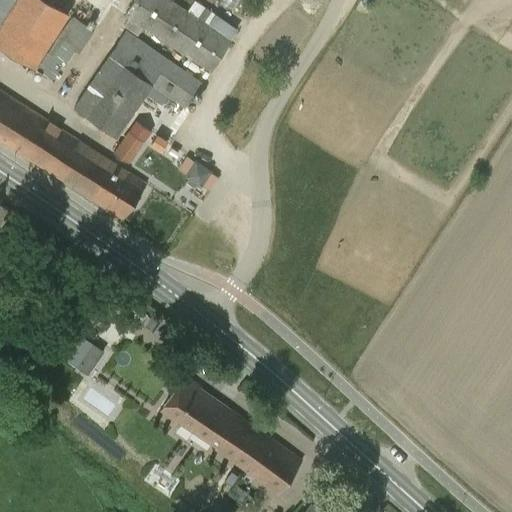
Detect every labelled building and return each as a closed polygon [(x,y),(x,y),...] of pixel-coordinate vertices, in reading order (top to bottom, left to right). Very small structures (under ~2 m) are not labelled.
[(69,13),(49,0),(13,0),(0,20),(0,43),(33,66),(69,13)] [(230,40),(170,0),(131,0),(123,13),(210,70),(230,40)] [(93,30),(72,15),(57,36),(78,52),(93,30)] [(201,81),(126,30),(74,106),(115,134),(150,84),(183,107),(201,81)] [(145,183),(0,89),(0,139),(122,218),(145,183)] [(143,140),(128,130),(113,151),(128,162),(143,140)] [(166,142),(156,136),(151,144),(161,150),(166,142)] [(208,171),(195,162),(186,176),(199,185),(208,171)] [(200,388),(183,376),(158,413),(174,425),(178,420),(215,447),(212,450),(277,495),(300,462),(228,410),(227,412),(198,391),(200,388)] [(301,511),(322,511),(311,502),(301,511)]
